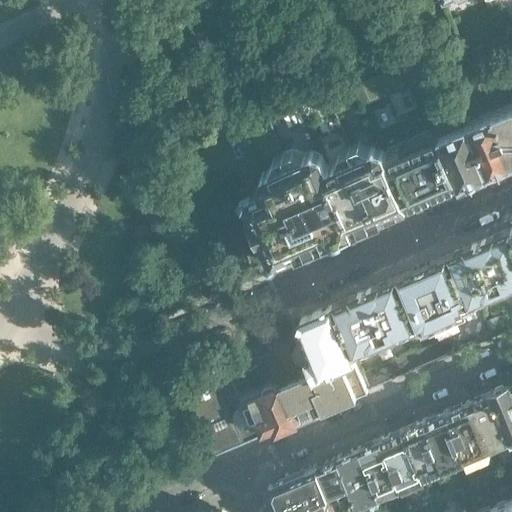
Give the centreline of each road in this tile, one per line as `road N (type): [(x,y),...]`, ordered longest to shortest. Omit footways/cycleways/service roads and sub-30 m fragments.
road 1 (residential): [(511,355),(236,469)]
road 2 (residential): [(269,298),(511,194)]
